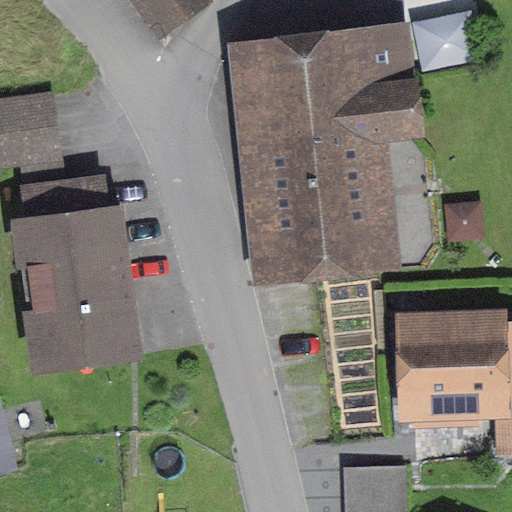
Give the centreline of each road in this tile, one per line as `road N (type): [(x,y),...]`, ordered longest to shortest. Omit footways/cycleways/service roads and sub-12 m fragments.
road 1 (residential): [(153,108),(189,205),(264,511)]
road 2 (residential): [(79,0),(153,108)]
road 3 (unclassified): [(220,0),(153,108)]
